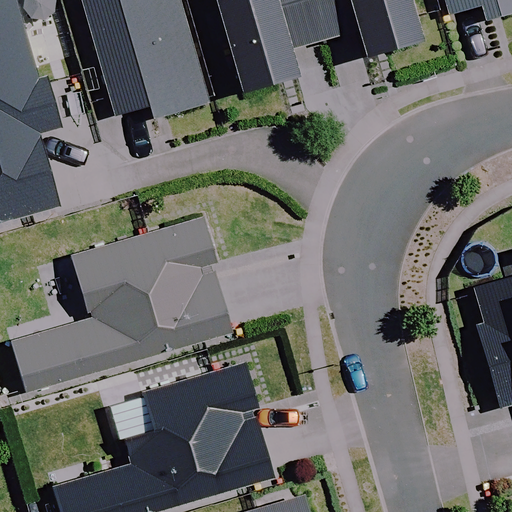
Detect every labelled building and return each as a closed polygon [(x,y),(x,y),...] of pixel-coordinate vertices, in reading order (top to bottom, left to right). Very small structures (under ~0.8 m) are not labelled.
[(34,82),(9,0),(0,0),(0,222),(54,206),(33,135),(57,128),(43,80),(34,82)] [(207,104),(175,0),(77,0),(113,118),(146,108),(150,121),(207,104)] [(208,0),(238,98),(292,82),(283,52),(353,31),(362,61),(417,45),(403,0),(208,0)] [(511,0),(440,0),(446,18),(476,9),(481,25),(511,15),(511,0)] [(213,264),(200,220),(70,258),(88,321),(9,344),(24,394),(227,335),(207,266),(213,264)] [(511,282),(472,293),(482,326),(474,328),(497,410),(511,405),(511,282)] [(255,408),(242,365),(143,394),(155,434),(120,444),(127,467),(49,489),(56,511),(161,511),(270,481),(249,410),(255,408)] [(303,511),(300,500),(259,511),(303,511)]
